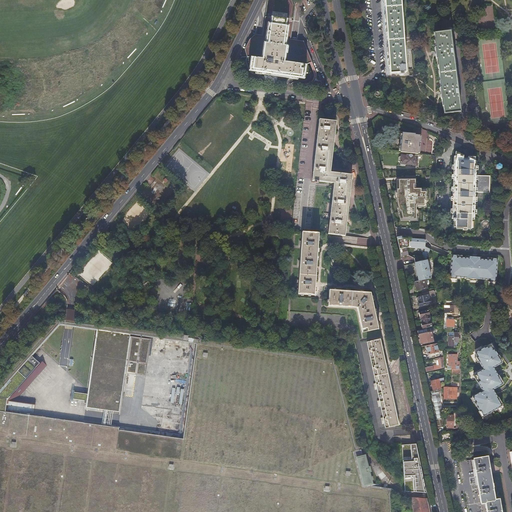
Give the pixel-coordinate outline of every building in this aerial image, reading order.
[(267,0),(262,35),(255,34),(250,39),(245,48),(247,56),(246,58),(246,60),(246,62),(247,64),(247,66),(248,68),(249,70),(305,78),(306,78),(307,77),(308,77),(309,76),(310,75),(310,74),(310,73),(310,72),(309,71),(307,63),(311,62),(303,41),(290,39),(295,4),(293,0),(267,0)] [(383,0),(386,28),(388,56),(389,74),(399,74),(399,76),(403,76),(403,73),(405,73),(404,58),(406,58),(405,54),(404,54),(402,25),(403,25),(403,21),(402,21),(400,0),(383,0)] [(450,31),(434,33),(435,40),(434,40),(435,47),(434,47),(436,58),(437,66),(438,65),(440,81),(439,81),(440,88),(439,88),(441,99),(442,106),(443,106),(444,114),(460,112),(458,91),(453,57),(450,31)] [(334,183),(328,228),(343,229),(350,175),(330,172),(336,121),(319,119),(312,180),(314,181),(314,182),(318,183),(319,181),(334,183)] [(400,150),(400,152),(418,152),(418,151),(418,141),(418,139),(418,133),(413,133),(413,132),(403,132),(400,132),(400,138),(400,146),(400,150)] [(453,170),(452,197),(454,197),(453,221),(456,222),(456,228),(467,228),(467,229),(470,229),(471,220),(473,220),(474,193),(489,193),(490,176),(474,176),(474,167),(476,167),(476,162),(468,158),(468,160),(463,160),(463,156),(460,154),(460,152),(455,152),(455,170),(453,170)] [(410,154),(409,155),(408,155),(408,156),(406,156),(401,155),(401,156),(399,156),(398,157),(398,161),(399,162),(400,163),(400,164),(414,165),(417,165),(417,160),(414,160),(415,157),(412,156),(412,155),(411,155),(410,154)] [(511,168),(495,161),(494,187),(499,187),(499,172),(496,171),(496,169),(498,169),(502,169),(511,173),(511,168)] [(419,174),(405,174),(405,186),(417,186),(417,185),(420,185),(419,174)] [(421,192),(420,188),(410,189),(411,194),(413,206),(424,204),(430,202),(429,200),(424,201),(422,192),(421,192)] [(424,204),(413,206),(410,207),(412,213),(415,213),(416,218),(427,215),(424,204)] [(318,233),(301,232),(297,294),(314,295),(318,233)] [(408,247),(409,238),(409,237),(402,238),(402,236),(396,237),(399,249),(400,249),(407,248),(408,247)] [(350,237),(349,243),(357,244),(357,248),(370,248),(370,238),(350,237)] [(444,266),(444,256),(430,249),(425,247),(426,240),(425,240),(409,238),(408,247),(407,248),(408,255),(414,259),(419,281),(425,279),(438,276),(436,269),(428,271),(426,261),(438,261),(438,266),(444,266)] [(408,255),(407,248),(400,249),(402,256),(408,255)] [(92,286),(113,264),(99,251),(78,273),(92,286)] [(461,277),(461,278),(461,258),(458,258),(458,256),(452,255),(450,278),(456,279),(457,277),(461,277)] [(489,282),(490,282),(491,282),(492,260),(487,260),(481,260),(481,258),(477,257),(473,257),(469,257),(468,259),(462,258),(461,258),(461,278),(467,278),(467,279),(470,279),(476,279),(479,280),(479,279),(486,280),(490,280),(489,282)] [(425,279),(419,281),(414,282),(415,287),(416,290),(421,289),(422,293),(429,291),(429,288),(427,288),(425,279)] [(326,300),(326,302),(328,302),(328,306),(357,308),(362,332),(378,329),(370,293),(329,290),(328,300),(326,300)] [(429,291),(422,293),(421,293),(422,296),(419,297),(420,301),(418,301),(419,307),(430,304),(428,297),(435,296),(435,293),(436,293),(435,290),(429,291)] [(70,310),(66,309),(65,320),(69,320),(76,321),(77,311),(70,310)] [(422,320),(430,318),(428,310),(419,312),(418,313),(419,316),(420,317),(421,317),(422,320)] [(431,326),(430,318),(422,320),(423,323),(422,323),(421,324),(421,327),(423,328),(431,326)] [(446,318),(444,318),(444,320),(446,321),(446,328),(447,329),(451,330),(453,328),(453,327),(454,327),(454,319),(453,319),(453,318),(446,318)] [(430,328),(417,331),(420,344),(433,341),(430,328)] [(127,333),(97,329),(88,390),(88,395),(73,392),(71,401),(87,403),(86,407),(119,412),(125,373),(130,336),(131,334),(127,333)] [(458,339),(458,332),(454,332),(454,337),(448,337),(448,345),(454,345),(454,342),(458,342),(458,339)] [(130,336),(125,373),(146,376),(151,339),(130,336)] [(169,348),(169,340),(157,339),(156,347),(169,348)] [(380,339),(366,342),(385,428),(398,425),(380,339)] [(438,352),(436,343),(426,346),(426,350),(427,350),(429,358),(436,356),(435,353),(438,352)] [(494,351),(491,345),(490,345),(486,347),(485,347),(479,350),(479,351),(475,353),(477,357),(477,358),(479,362),(483,370),(476,374),(476,375),(479,381),(477,382),(483,391),(473,397),(476,402),(475,403),(480,411),(481,411),(484,416),(501,406),(497,399),(498,398),(497,398),(493,390),(502,385),(502,384),(497,377),(498,376),(493,368),(501,363),(497,356),(494,351)] [(452,369),(459,369),(459,361),(456,361),(456,354),(449,354),(449,366),(452,366),(452,369)] [(40,363),(31,356),(0,390),(0,411),(33,416),(35,405),(14,402),(46,365),(42,361),(40,363)] [(443,380),(443,377),(439,379),(431,381),(433,390),(440,388),(439,381),(443,380)] [(182,388),(172,387),(171,402),(174,402),(175,394),(181,395),(182,388)] [(449,387),(449,395),(456,395),(457,388),(449,387)] [(439,389),(430,391),(432,402),(435,401),(435,397),(439,397),(439,389)] [(421,470),(417,455),(412,456),(414,467),(409,466),(408,458),(407,445),(401,445),(403,472),(410,472),(410,470),(415,469),(415,471),(421,470)] [(365,456),(356,458),(354,459),(361,486),(373,483),(371,475),(372,474),(370,467),(368,467),(365,456)] [(486,457),(473,459),(481,503),(485,502),(486,511),(499,511),(497,500),(493,501),(486,457)] [(410,472),(403,472),(404,479),(407,478),(408,480),(413,479),(414,481),(409,483),(404,484),(405,491),(426,493),(424,484),(421,484),(418,471),(415,471),(410,472)] [(429,511),(427,498),(410,498),(412,511),(429,511)]
